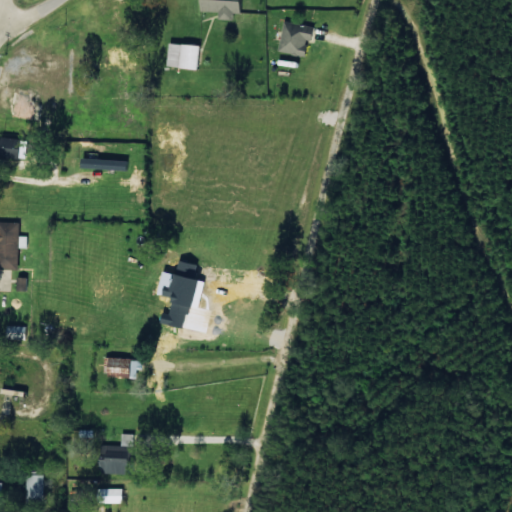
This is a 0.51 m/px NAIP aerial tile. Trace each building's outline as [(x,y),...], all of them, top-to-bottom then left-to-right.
[(217,11),(217,19),(232,20),(232,13),(240,13),(240,0),(198,0),(198,11),(217,11)] [(314,28),(284,20),(276,50),(303,57),(308,40),(311,41),(314,28)] [(196,68),(197,44),(166,43),(165,67),(196,68)] [(0,157),(27,158),(28,138),(0,137),(0,157)] [(0,268),(21,270),(22,222),(0,221),(0,268)] [(139,369),(140,360),(106,356),(104,374),(129,377),(130,367),(139,369)] [(124,445),(105,444),(104,473),(134,474),(136,433),(124,433),(124,445)] [(45,474),(29,473),(28,501),(45,501),(45,474)] [(127,488),(101,488),(101,502),(127,502),(127,488)]
